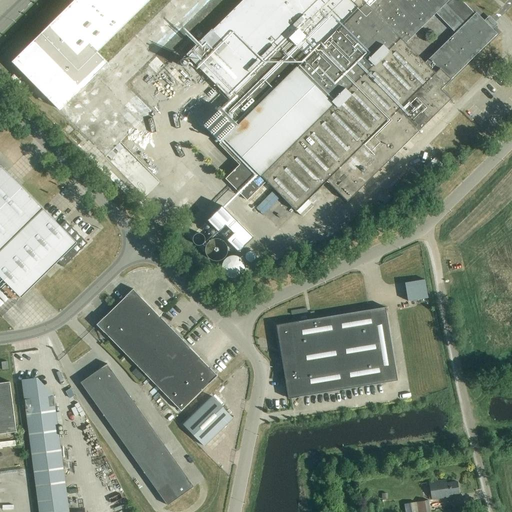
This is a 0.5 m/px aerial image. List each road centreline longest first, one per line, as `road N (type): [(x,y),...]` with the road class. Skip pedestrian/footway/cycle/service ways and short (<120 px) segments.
road 1 (unclassified): [(229,331),(250,311),(422,230),(511,142)]
road 2 (track): [(427,225),(493,511)]
road 3 (unclassified): [(0,96),(143,243)]
road 4 (unclassified): [(234,511),(261,382),(255,357),(229,331)]
road 5 (unclassified): [(143,243),(57,323),(0,340)]
road 6 (unclassified): [(143,243),(229,331)]
